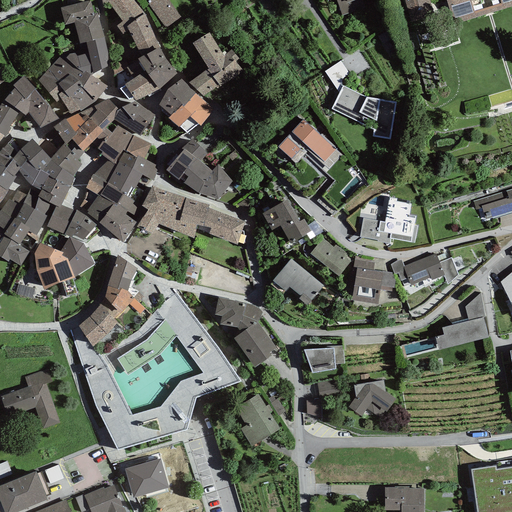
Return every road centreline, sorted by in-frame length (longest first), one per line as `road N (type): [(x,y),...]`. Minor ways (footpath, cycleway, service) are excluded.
road 1 (residential): [(511,229),(395,255),(359,250),(303,208),(220,115)]
road 2 (residential): [(511,245),(412,326),(290,339),(253,301)]
road 3 (residential): [(253,301),(247,219),(155,180)]
road 4 (residential): [(253,301),(160,280),(119,249)]
